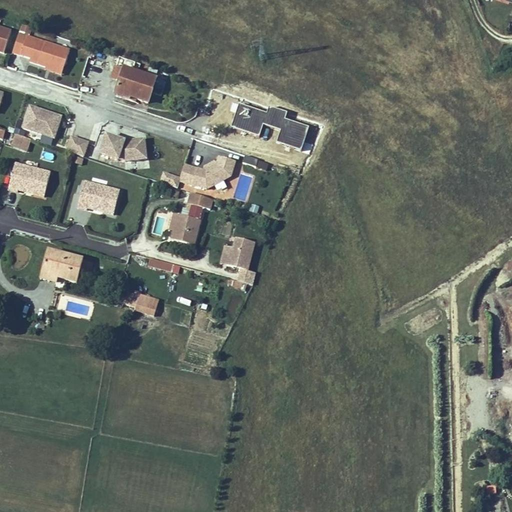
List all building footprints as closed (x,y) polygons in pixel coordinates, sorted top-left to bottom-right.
[(0,29),(0,43),(7,46),(11,34),(0,29)] [(19,35),(13,53),(21,56),(27,37),(19,35)] [(50,45),(27,37),(21,56),(30,59),(29,62),(46,68),(47,66),(58,70),(65,66),(70,52),(50,45)] [(61,76),(65,66),(58,70),(47,66),(46,68),(46,70),(61,76)] [(154,80),(115,67),(112,79),(118,81),(117,82),(150,93),(154,80)] [(150,93),(117,82),(114,93),(127,97),(126,102),(145,108),(150,93)] [(237,105),(230,129),(259,137),(262,126),(279,131),(275,144),(301,152),(308,127),(285,120),(287,112),(267,107),(266,113),(237,105)] [(30,108),(29,111),(45,117),(44,119),(59,124),(61,118),(30,108)] [(23,129),(54,139),(59,124),(44,119),(45,117),(29,111),(23,129)] [(106,136),(100,155),(120,162),(120,161),(125,162),(146,160),(145,145),(129,147),(129,145),(125,146),(125,143),(106,136)] [(28,142),(12,137),(6,150),(24,155),(28,142)] [(71,138),(67,152),(75,155),(80,141),(71,138)] [(83,157),(88,144),(80,141),(75,155),(83,157)] [(42,151),(40,159),(53,161),(54,154),(42,151)] [(258,161),(245,156),(243,164),(256,168),(258,161)] [(235,162),(219,157),(217,165),(204,172),(184,165),(179,182),(207,190),(231,177),(235,162)] [(204,172),(217,165),(213,163),(205,167),(204,172)] [(15,165),(8,190),(18,193),(18,191),(19,188),(33,191),(33,194),(44,197),(50,174),(15,165)] [(102,212),(114,215),(120,192),(84,183),(78,208),(87,211),(88,208),(89,205),(103,209),(102,212)] [(216,205),(195,198),(191,209),(195,210),(206,214),(212,216),(216,205)] [(257,214),(259,207),(252,205),(249,212),(257,214)] [(202,226),(206,214),(195,210),(191,223),(202,226)] [(195,250),(202,226),(191,223),(181,220),(174,218),(169,233),(175,235),(173,244),(195,250)] [(236,239),(234,249),(231,248),(227,266),(240,270),(237,282),(253,286),(256,274),(247,272),(254,244),(236,239)] [(221,265),(227,266),(231,248),(225,247),(221,265)] [(46,257),(41,273),(58,278),(57,284),(75,289),(82,266),(46,257)] [(150,259),(148,266),(172,272),(173,265),(150,259)] [(81,269),(89,273),(93,264),(85,260),(81,269)] [(41,273),(39,283),(56,288),(57,284),(58,278),(41,273)] [(157,305),(132,298),(132,299),(123,297),(120,308),(133,312),(132,314),(152,320),(157,305)] [(496,494),(496,486),(486,486),(486,494),(496,494)]
